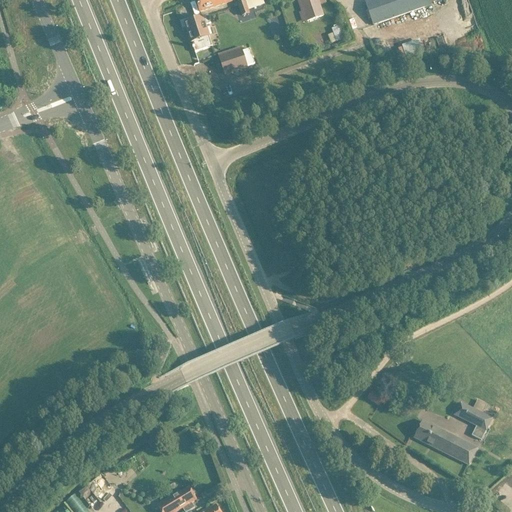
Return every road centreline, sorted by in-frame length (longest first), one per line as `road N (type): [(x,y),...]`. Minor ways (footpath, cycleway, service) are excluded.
road 1 (unclassified): [(0,511),(45,463),(148,392),(424,269),(491,235),(511,215)]
road 2 (trunk): [(79,0),(297,511)]
road 3 (trunk): [(334,511),(121,0)]
road 4 (tertiary): [(261,511),(74,94)]
road 5 (unclassified): [(511,107),(466,83),(390,88),(210,159)]
road 6 (unclassified): [(328,426),(210,159)]
road 7 (track): [(511,281),(396,347),(358,392)]
road 8 (unclassified): [(210,159),(146,6)]
road 9 (residential): [(447,509),(442,483),(342,410)]
road 10 (unclassified): [(328,426),(365,469),(447,509)]
